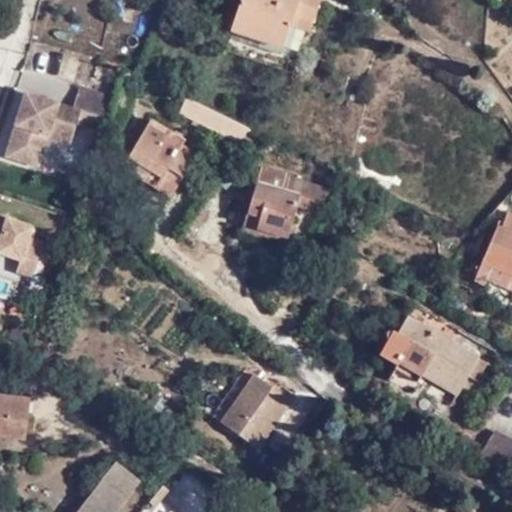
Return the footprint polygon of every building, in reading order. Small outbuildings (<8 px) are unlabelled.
[(293,25),(312,30),(322,0),(243,0),(231,37),(283,53),(290,31),(293,25)] [(310,37),(312,30),(293,25),(290,31),(310,37)] [(80,108),(24,93),(6,154),(37,163),(46,133),(70,141),(80,108)] [(247,125),(184,94),(176,110),(238,140),(247,125)] [(177,193),(171,204),(187,212),(205,177),(198,174),(202,166),(196,164),(199,158),(164,140),(145,176),(177,193)] [(315,210),(328,185),(292,175),(287,190),(253,180),(244,211),(257,214),(254,226),(284,235),(293,204),(315,210)] [(140,186),(171,204),(177,193),(145,176),(140,186)] [(282,241),(284,235),(254,226),(257,214),(244,211),(242,210),(238,227),(282,241)] [(33,226),(0,214),(0,253),(21,261),(18,271),(31,275),(43,241),(29,237),(33,226)] [(511,215),(509,214),(502,229),(499,228),(484,265),(511,276),(511,215)] [(511,276),(484,265),(479,277),(492,283),(511,291),(511,276)] [(492,283),(479,277),(477,283),(489,288),(492,283)] [(465,360),(475,342),(405,304),(398,315),(393,313),(391,313),(388,313),(385,314),(383,316),(382,319),(381,322),(382,324),(383,326),(386,327),(389,329),(391,329),(392,327),(404,333),(395,347),(417,360),(424,350),(461,369),(465,360)] [(383,341),(395,347),(404,333),(392,327),(391,329),(383,341)] [(485,346),(475,342),(465,360),(473,365),(485,346)] [(454,380),(461,369),(424,350),(417,360),(454,380)] [(252,376),(222,425),(261,450),(291,401),(252,376)] [(32,399),(0,395),(0,431),(28,435),(32,399)] [(462,433),(457,442),(511,471),(511,441),(495,432),(485,447),(462,433)] [(121,455),(78,510),(80,511),(113,511),(144,472),(121,455)]
